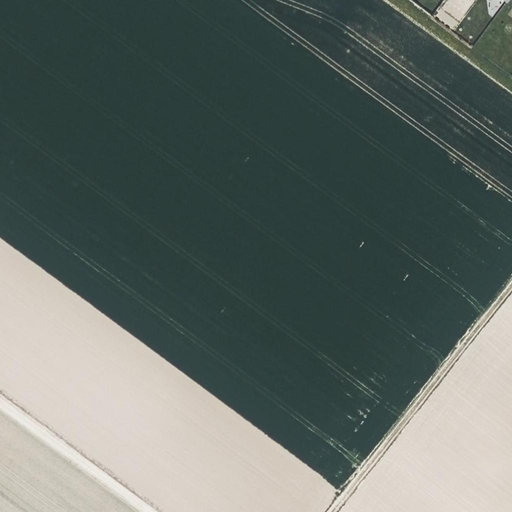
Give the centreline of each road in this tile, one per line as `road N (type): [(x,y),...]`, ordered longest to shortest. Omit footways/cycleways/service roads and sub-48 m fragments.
road 1 (track): [(330,511),(511,281)]
road 2 (track): [(0,403),(146,511)]
